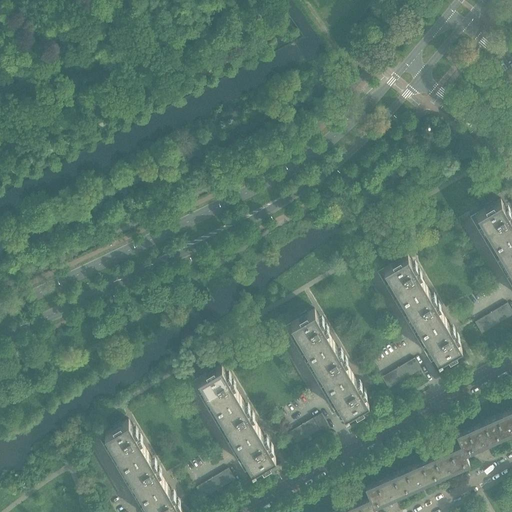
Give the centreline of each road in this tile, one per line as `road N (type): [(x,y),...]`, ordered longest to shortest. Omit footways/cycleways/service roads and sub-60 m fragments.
road 1 (secondary): [(0,340),(285,201),(353,150),(422,77)]
road 2 (secondary): [(406,64),(351,123),(293,168),(0,311)]
road 3 (residential): [(234,511),(511,359)]
